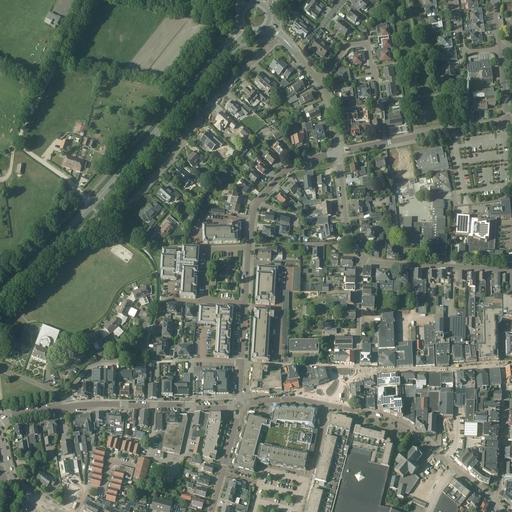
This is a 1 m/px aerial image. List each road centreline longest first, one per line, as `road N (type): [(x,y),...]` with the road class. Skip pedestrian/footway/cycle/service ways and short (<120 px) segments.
road 1 (primary): [(0,294),(92,204),(218,56)]
road 2 (track): [(92,204),(18,134),(89,0)]
road 3 (residential): [(108,223),(278,38)]
road 4 (residential): [(511,329),(501,336),(504,425),(495,503)]
road 5 (residential): [(507,121),(337,152)]
road 6 (residential): [(0,322),(108,223)]
road 7 (residential): [(503,270),(359,256)]
road 8 (residential): [(337,152),(286,169),(255,205),(248,247)]
road 9 (residential): [(325,404),(401,423),(450,465)]
road 10 (residential): [(332,111),(379,103),(368,44),(344,47)]
road 11 (residential): [(70,399),(87,368),(139,346),(144,314)]
